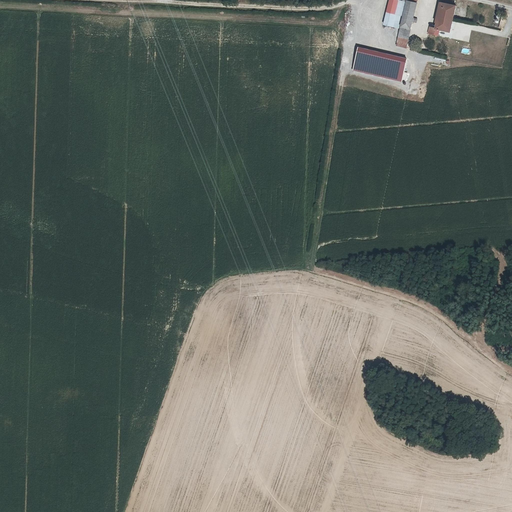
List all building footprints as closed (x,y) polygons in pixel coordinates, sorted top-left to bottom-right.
[(391,16),(394,1),(388,0),(386,0),(384,14),(391,16)] [(400,17),(403,3),(400,2),(394,1),(391,16),(399,17),(400,17)] [(411,19),(414,3),(403,1),(403,3),(400,17),(411,19)] [(428,28),(427,34),(436,36),(437,29),(449,32),(454,5),(439,2),(434,29),(428,28)] [(396,30),(399,17),(391,16),(384,14),(381,27),(396,30)] [(400,17),(398,29),(409,30),(410,23),(411,19),(400,17)] [(453,21),(449,38),(469,41),(471,30),(477,31),(478,26),(453,21)] [(353,22),(351,30),(357,31),(359,24),(353,22)] [(409,30),(398,29),(396,37),(407,38),(409,30)] [(400,81),(405,58),(355,48),(351,71),(400,81)] [(409,81),(407,90),(414,91),(416,83),(409,81)]
